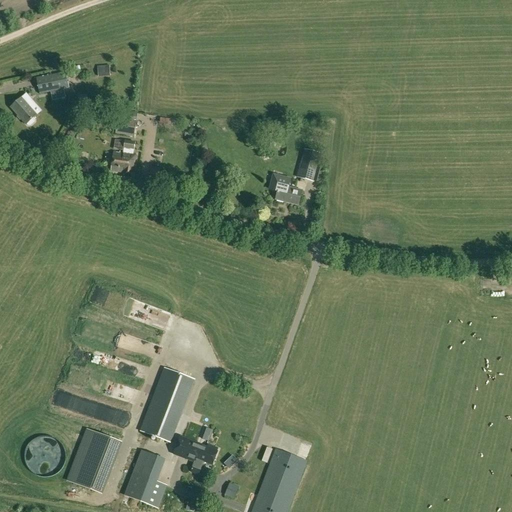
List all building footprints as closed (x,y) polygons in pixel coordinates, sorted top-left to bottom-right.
[(99,77),(110,76),(110,66),(98,67),(99,77)] [(66,72),(36,78),(39,94),(69,88),(66,72)] [(26,125),(37,115),(32,109),(37,105),(27,93),(11,107),(26,125)] [(87,95),(78,95),(78,104),(87,104),(87,95)] [(117,134),(130,137),(134,137),(138,113),(120,110),(117,134)] [(32,127),(40,123),(37,118),(29,123),(32,127)] [(136,154),(133,154),(135,142),(125,140),(123,153),(114,152),(111,171),(124,173),(124,175),(132,176),(136,154)] [(313,182),(318,162),(320,154),(305,149),(297,178),(313,182)] [(302,191),(289,188),(291,179),(274,174),(270,190),(278,192),(276,199),(298,205),(302,191)] [(171,443),(185,405),(195,379),(165,368),(141,431),(171,443)] [(102,494),(121,443),(88,430),(68,481),(102,494)] [(30,469),(34,473),(40,476),(47,477),(54,475),(59,472),(63,466),(66,460),(66,454),(64,448),(61,443),(56,439),(50,437),(44,436),(38,438),(33,441),(29,446),(26,451),(25,457),(26,464),(30,469)] [(217,451),(218,449),(211,446),(210,449),(201,446),(201,445),(180,437),(174,454),(194,462),(194,463),(197,464),(196,467),(193,466),(191,472),(199,475),(201,469),(202,466),(204,462),(213,465),(218,452),(217,451)] [(310,460),(315,449),(307,445),(302,456),(310,460)] [(276,449),(251,511),(288,511),(307,461),(276,449)] [(167,486),(158,482),(166,460),(142,451),(124,496),(159,509),(167,486)] [(224,464),(229,469),(237,461),(232,456),(224,464)] [(238,488),(229,484),(225,496),(233,499),(238,488)] [(206,511),(208,507),(188,502),(186,509),(198,511),(206,511)]
